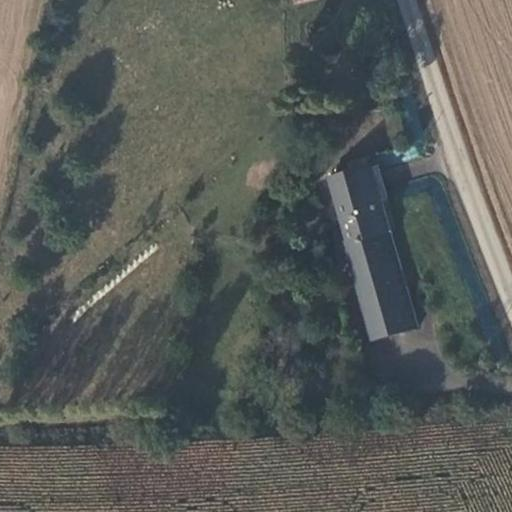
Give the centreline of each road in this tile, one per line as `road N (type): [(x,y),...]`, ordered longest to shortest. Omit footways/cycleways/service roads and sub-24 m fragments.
road 1 (tertiary): [(511,306),(404,0)]
road 2 (track): [(369,399),(511,383)]
